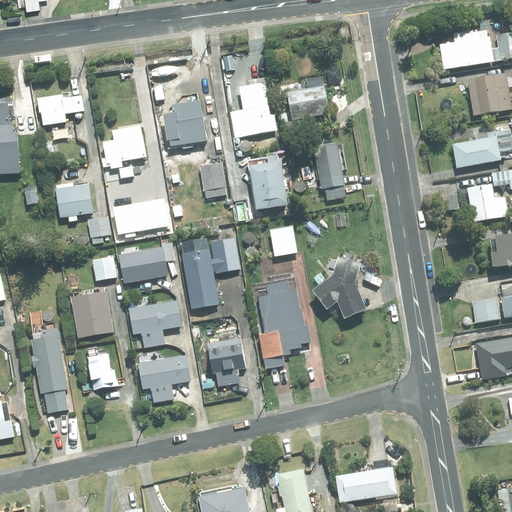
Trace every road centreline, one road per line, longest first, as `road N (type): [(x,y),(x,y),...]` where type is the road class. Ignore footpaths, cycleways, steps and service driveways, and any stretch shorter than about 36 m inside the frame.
road 1 (residential): [(430,390),(0,482)]
road 2 (residential): [(430,390),(365,0)]
road 3 (secondary): [(325,0),(0,44)]
road 4 (residential): [(451,511),(430,390)]
